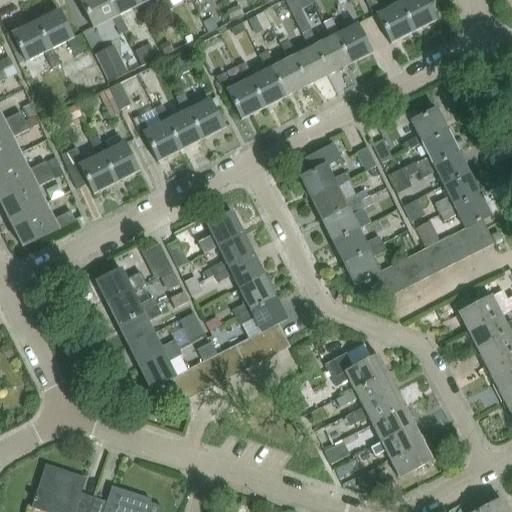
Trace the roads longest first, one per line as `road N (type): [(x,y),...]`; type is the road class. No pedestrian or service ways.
road 1 (residential): [(490,471),(427,349),(324,305),(250,163)]
road 2 (residential): [(250,163),(7,286)]
road 3 (residential): [(491,43),(250,163)]
road 4 (residential): [(209,466),(66,418)]
road 5 (residential): [(347,511),(209,466)]
road 6 (residential): [(66,418),(7,286)]
